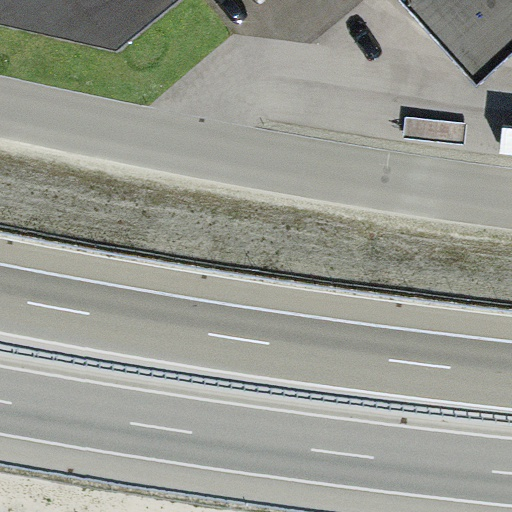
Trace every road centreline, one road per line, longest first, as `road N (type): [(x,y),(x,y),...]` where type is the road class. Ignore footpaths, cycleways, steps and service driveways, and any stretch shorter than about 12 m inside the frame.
road 1 (unclassified): [(511,198),(399,184),(0,105)]
road 2 (motorway): [(511,373),(0,295)]
road 3 (motorway): [(0,401),(511,474)]
